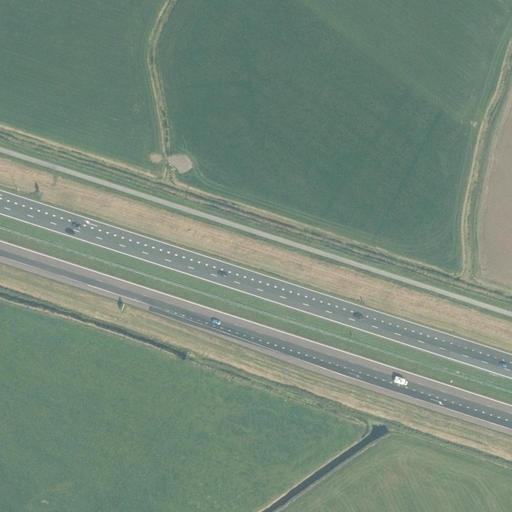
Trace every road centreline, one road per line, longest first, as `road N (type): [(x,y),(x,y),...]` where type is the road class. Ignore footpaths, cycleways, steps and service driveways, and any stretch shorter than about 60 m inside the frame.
road 1 (motorway): [(511,371),(0,206)]
road 2 (motorway): [(0,250),(511,415)]
